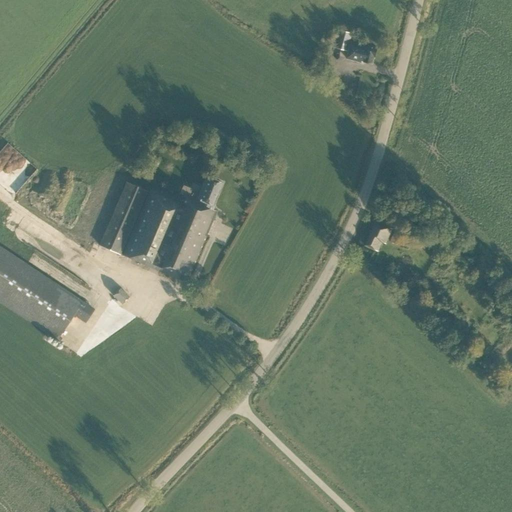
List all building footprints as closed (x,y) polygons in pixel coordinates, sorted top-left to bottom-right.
[(335,48),(348,51),(352,33),(340,30),(335,48)] [(374,56),(376,56),(378,47),(352,40),(347,58),(363,61),(363,60),(372,63),(374,56)] [(157,168),(160,162),(151,158),(148,164),(157,168)] [(122,256),(186,283),(217,212),(211,209),(222,183),(205,176),(197,196),(192,194),(191,196),(188,195),(190,189),(183,186),(176,202),(150,191),(122,256)] [(146,191),(126,182),(98,245),(119,254),(146,191)] [(385,243),(392,229),(376,221),(364,245),(378,251),(382,242),(385,243)] [(390,241),(397,244),(401,235),(394,232),(390,241)] [(73,314),(85,322),(94,308),(0,246),(0,301),(57,339),(73,314)] [(96,287),(107,270),(66,246),(56,263),(96,287)] [(113,296),(122,304),(129,296),(120,287),(113,296)]
